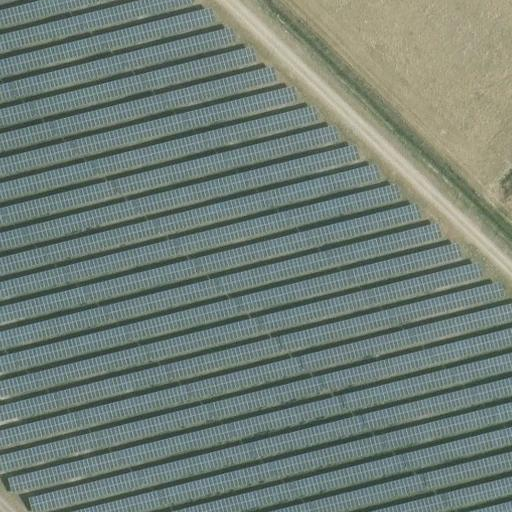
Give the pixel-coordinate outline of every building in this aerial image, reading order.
[(348,229),(326,229),(326,248),(347,248),(348,229)] [(95,345),(80,330),(64,345),(104,386),(120,371),(95,345)] [(30,363),(59,391),(82,367),(53,339),(30,363)] [(23,417),(25,416),(31,430),(39,426),(32,410),(35,408),(30,396),(16,402),(23,417)] [(134,424),(111,446),(147,483),(170,461),(134,424)]
